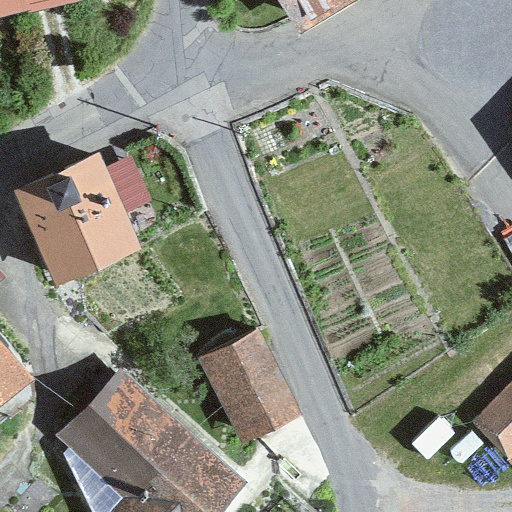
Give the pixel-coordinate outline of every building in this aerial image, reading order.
[(0,0),(0,28),(108,0),(0,0)] [(171,234),(136,145),(45,180),(81,269),(171,234)] [(0,431),(63,378),(0,306),(0,431)] [(310,405),(276,333),(229,355),(263,427),(310,405)] [(511,372),(474,410),(511,448),(511,372)] [(221,511),(259,469),(149,373),(93,437),(156,492),(138,511),(221,511)]
